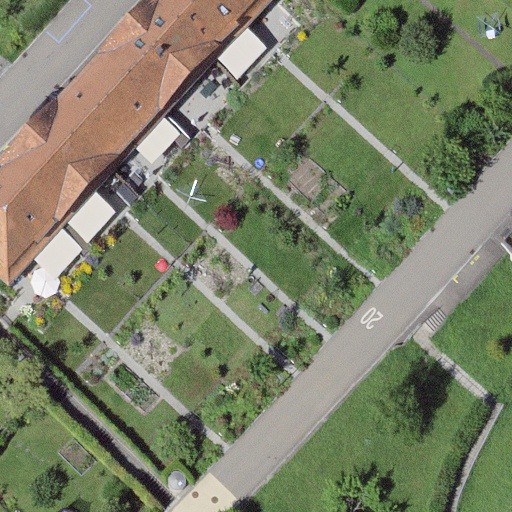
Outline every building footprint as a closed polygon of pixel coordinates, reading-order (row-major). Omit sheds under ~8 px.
[(265,8),(255,0),(169,0),(157,13),(214,64),(265,8)] [(214,64),(157,13),(106,69),(162,120),(214,64)] [(162,120),(106,69),(55,125),(111,176),(162,120)] [(111,176),(55,125),(3,181),(60,232),(111,176)] [(60,232),(3,181),(0,184),(0,280),(8,288),(60,232)]
